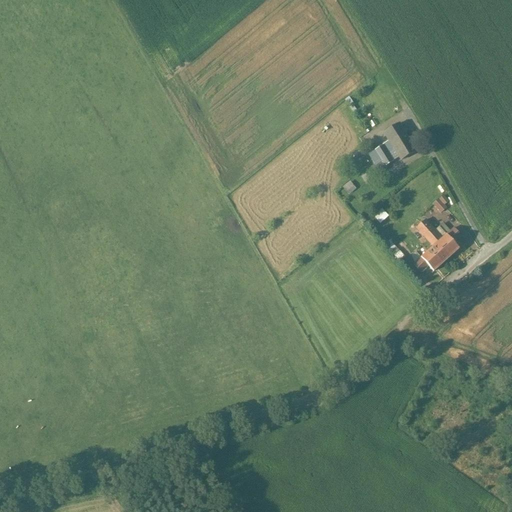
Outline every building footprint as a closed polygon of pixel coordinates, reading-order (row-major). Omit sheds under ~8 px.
[(400,125),(386,134),(392,144),(395,149),(403,161),(416,152),(405,134),(406,134),(400,125)] [(392,144),(385,148),(389,153),(395,149),(392,144)] [(385,148),(385,147),(377,152),(383,163),(386,168),(394,163),(389,153),(385,148)] [(383,163),(373,169),(378,177),(388,170),(386,168),(383,163)] [(349,195),(357,190),(351,181),(344,186),(349,195)] [(440,214),(448,208),(445,204),(448,201),(444,196),(433,204),(440,214)] [(384,209),(374,215),(380,223),(389,217),(384,209)] [(443,239),(427,222),(417,230),(434,248),(414,267),(421,275),(428,268),(433,274),(458,250),(454,245),(460,237),(454,230),(443,239)] [(405,258),(398,251),(393,255),(400,263),(405,258)]
